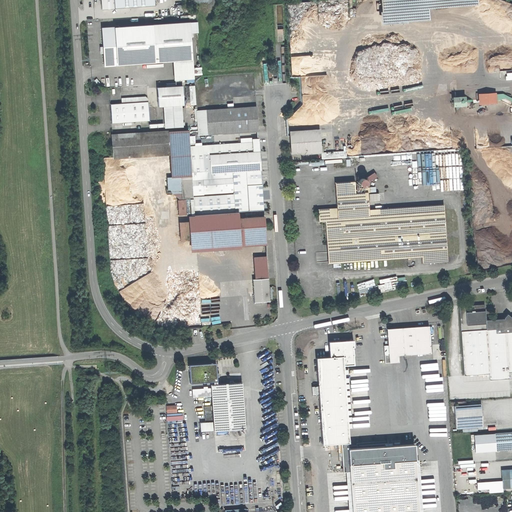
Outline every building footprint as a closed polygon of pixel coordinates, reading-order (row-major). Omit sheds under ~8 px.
[(101,0),(102,8),(155,4),(154,0),(101,0)] [(478,0),(382,0),(383,11),(381,11),(382,24),(430,20),(429,8),(479,4),(478,0)] [(198,21),(102,28),(104,66),(173,61),(174,80),(195,79),(191,32),(199,32),(198,21)] [(180,88),(156,90),(158,107),(161,107),(163,128),(183,126),(180,88)] [(480,104),(498,103),(497,92),(479,93),(480,104)] [(467,95),(453,96),(454,106),(467,105),(467,95)] [(121,104),(110,105),(112,124),(148,121),(146,98),(121,100),(121,104)] [(197,111),(196,111),(198,136),(259,131),(257,106),(197,111)] [(320,125),(290,128),(291,133),(293,150),(323,147),(320,125)] [(169,132),(112,135),(113,156),(168,153),(170,177),(166,177),(167,192),(180,191),(180,200),(193,199),(191,175),(189,131),(169,132)] [(260,141),(191,145),(195,214),(265,209),(260,141)] [(326,221),(329,263),(423,257),(423,263),(449,261),(445,204),(370,209),(369,191),(356,192),(355,180),(336,182),(338,207),(319,208),(320,221),(326,221)] [(236,213),(186,217),(188,251),(265,246),(264,242),(263,226),(263,217),(237,218),(236,213)] [(266,278),(264,256),(252,257),(255,303),(267,302),(266,278)] [(482,307),(459,308),(464,373),(490,371),(491,380),(508,379),(508,370),(511,369),(511,318),(510,319),(506,314),(502,319),(483,320),(482,307)] [(430,325),(387,328),(389,358),(396,357),(396,351),(432,349),(430,325)] [(332,352),(313,354),(319,444),(351,442),(345,361),(354,360),(352,337),(343,337),(331,338),(332,352)] [(217,363),(190,364),(191,381),(214,379),(215,382),(218,382),(217,363)] [(215,382),(211,382),(214,429),(246,427),(242,380),(233,381),(218,382),(215,382)] [(194,396),(212,395),(211,386),(193,387),(194,396)] [(482,403),(454,405),(455,428),(483,425),(482,403)] [(511,431),(476,434),(476,451),(511,448),(511,431)] [(417,511),(413,445),(345,449),(349,511),(417,511)] [(511,468),(502,469),(503,488),(511,487),(511,468)]
